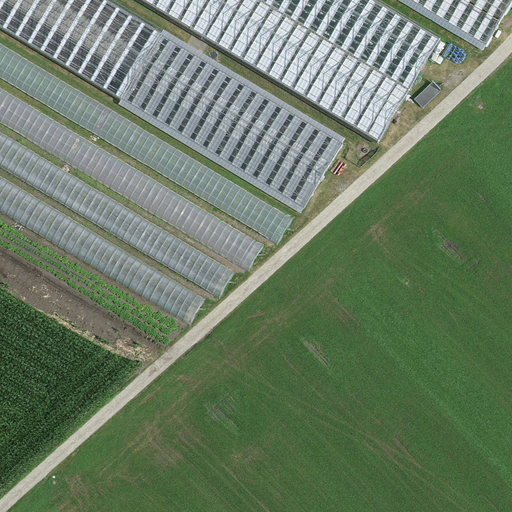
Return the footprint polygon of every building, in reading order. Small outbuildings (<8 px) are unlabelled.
[(341,147),(95,0),(0,0),(0,28),(303,210),(341,147)] [(440,41),(370,0),(130,0),(377,146),(440,41)] [(511,8),(511,0),(407,0),(489,48),(511,8)] [(0,45),(0,79),(277,245),(293,219),(0,45)] [(0,123),(249,271),(264,246),(0,88),(0,123)] [(235,273),(0,133),(0,168),(219,299),(235,273)] [(0,211),(190,325),(206,300),(0,177),(0,211)] [(179,327),(0,220),(0,246),(167,346),(179,327)]
